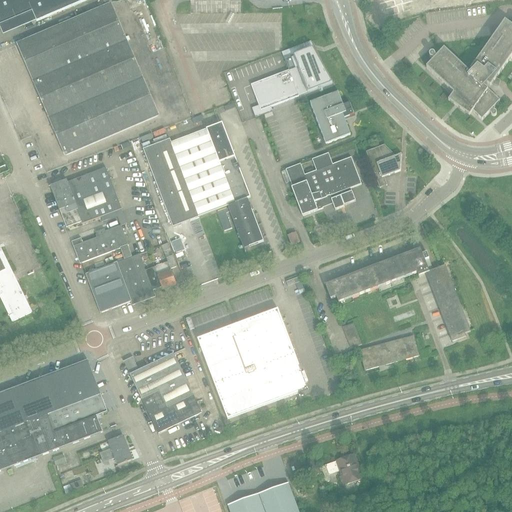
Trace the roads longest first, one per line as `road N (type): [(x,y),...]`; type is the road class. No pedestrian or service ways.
road 1 (residential): [(93,338),(411,216),(447,187),(464,155)]
road 2 (secondary): [(161,481),(316,423),(511,376)]
road 3 (residential): [(93,338),(0,123)]
road 4 (residential): [(464,155),(371,73),(338,0)]
road 5 (residential): [(161,481),(93,338)]
